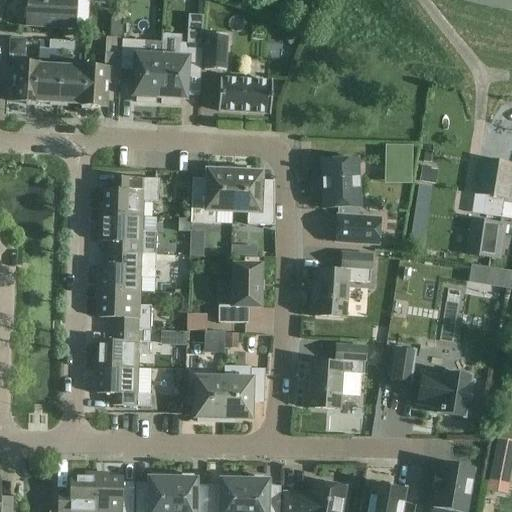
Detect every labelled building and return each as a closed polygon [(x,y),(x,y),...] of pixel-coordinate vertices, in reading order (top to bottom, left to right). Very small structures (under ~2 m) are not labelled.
[(27,26),(73,29),(74,0),(27,0),(28,6),(24,9),(23,18),(27,22),(27,26)] [(111,14),(110,37),(123,38),(124,14),(111,14)] [(226,71),(228,37),(205,35),(202,69),(226,71)] [(61,51),(62,42),(49,41),(49,50),(61,51)] [(136,103),(155,104),(155,99),(158,99),(161,57),(144,56),(145,42),(122,41),(121,55),(120,70),(133,71),(132,98),(136,98),(136,103)] [(62,42),(61,51),(73,52),(74,43),(62,42)] [(161,104),(180,106),(180,100),(185,101),(187,74),(200,75),(202,45),(179,44),(178,58),(161,57),(158,99),(161,99),(161,104)] [(81,107),(105,108),(107,85),(119,86),(120,70),(121,55),(105,54),(104,69),(84,68),(81,107)] [(35,104),(37,65),(13,64),(11,103),(35,104)] [(36,103),(58,104),(60,68),(38,66),(38,65),(37,65),(35,104),(36,104),(36,103)] [(81,107),(84,68),(83,68),(83,69),(60,68),(58,104),(81,105),(81,107)] [(218,112),(270,115),(271,83),(219,80),(218,112)] [(406,155),(383,160),(387,179),(409,175),(406,155)] [(334,244),(379,246),(380,218),(359,217),(359,208),(357,160),(321,161),(323,209),(337,209),(337,215),(336,215),(334,244)] [(482,216),(501,219),(504,199),(508,200),(511,171),(511,165),(481,161),(476,195),(485,196),(482,216)] [(189,224),(215,225),(216,212),(231,213),(234,168),(218,167),(218,172),(206,172),(205,195),(191,194),(189,224)] [(421,184),(438,186),(440,169),(422,167),(421,184)] [(246,225),(274,227),(273,197),(260,197),(261,174),(249,173),(249,168),(234,168),(231,213),(247,213),(246,225)] [(102,215),(142,217),(142,202),(157,203),(158,180),(120,179),(120,190),(103,190),(102,215)] [(425,241),(436,188),(421,185),(411,238),(425,241)] [(142,256),(155,256),(156,233),(141,233),(142,217),(102,215),(101,243),(119,244),(119,254),(142,256)] [(472,221),(466,255),(499,260),(505,226),(472,221)] [(205,254),(205,229),(193,229),(192,253),(205,254)] [(100,291),(140,292),(140,279),(155,279),(155,256),(142,256),(119,254),(118,266),(101,266),(100,291)] [(309,316),(345,319),(348,282),(369,283),(370,270),(371,256),(341,254),(341,268),(343,268),(343,272),(316,271),(315,298),(310,298),(309,316)] [(511,269),(472,265),(470,283),(511,287),(511,269)] [(218,324),(247,324),(248,308),(260,308),(260,266),(232,266),(232,307),(218,306),(218,324)] [(116,330),(150,332),(151,307),(139,307),(140,292),(100,291),(99,318),(116,319),(116,330)] [(189,328),(209,329),(209,314),(190,313),(189,328)] [(97,369),(137,370),(137,356),(149,357),(150,332),(116,330),(115,343),(98,342),(97,369)] [(188,344),(187,331),(163,331),(163,345),(188,344)] [(204,332),(203,353),(223,354),(224,333),(204,332)] [(303,408),(339,411),(342,374),(363,376),(364,362),(365,348),(335,346),(335,360),(337,360),(337,364),(310,363),(309,390),(304,390),(303,408)] [(396,349),(391,381),(409,384),(414,352),(396,349)] [(112,407),(151,408),(151,396),(136,396),(137,370),(97,369),(96,394),(113,395),(112,407)] [(222,419),(250,420),(251,404),(264,404),(265,370),(250,370),(250,380),(223,379),(222,419)] [(470,377),(444,373),(443,378),(421,374),(416,405),(438,409),(437,414),(464,418),(465,413),(468,414),(473,383),(470,382),(470,377)] [(197,423),(210,423),(210,419),(222,419),(223,379),(195,379),(194,419),(197,419),(197,423)] [(434,489),(431,506),(458,511),(467,511),(476,468),(442,461),(439,473),(436,473),(433,488),(434,489)] [(491,465),(486,492),(506,496),(511,469),(491,465)] [(134,511),(170,511),(171,479),(170,479),(170,475),(151,475),(150,479),(147,479),(147,505),(135,505),(134,511)] [(206,511),(207,506),(195,506),(195,480),(193,480),(193,476),(174,475),(173,479),(171,479),(170,511),(206,511)] [(206,511),(242,511),(244,481),(241,481),(239,477),(225,477),(223,481),(220,481),(219,507),(207,506),(206,511)] [(278,511),(279,508),(267,508),(268,482),(265,482),(262,478),(248,477),(246,481),(244,481),(242,511),(278,511)] [(94,511),(96,478),(69,478),(69,495),(57,495),(56,511),(94,511)] [(133,511),(134,494),(122,494),(122,479),(96,478),(94,511),(133,511)] [(311,498),(304,498),(305,497),(304,495),(303,495),(302,494),(283,494),(282,511),(340,511),(345,488),(313,483),(311,498)] [(373,484),(367,511),(400,511),(405,490),(373,484)] [(0,511),(12,511),(13,498),(0,498),(0,511)]
